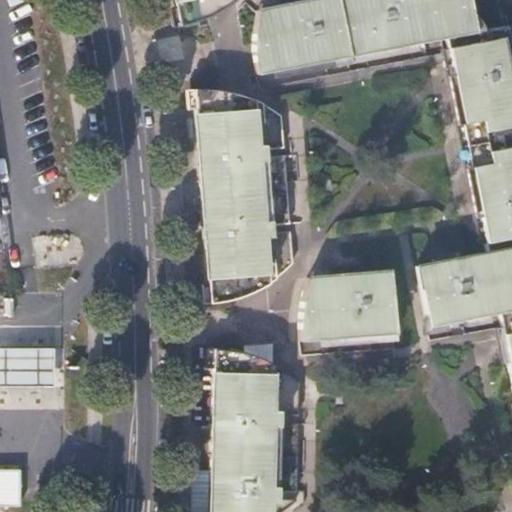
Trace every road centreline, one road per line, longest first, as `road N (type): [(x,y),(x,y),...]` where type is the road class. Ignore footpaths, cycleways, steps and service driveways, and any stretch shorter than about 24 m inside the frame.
road 1 (secondary): [(131,257),(117,90),(100,0)]
road 2 (secondary): [(131,257),(121,511)]
road 3 (secondary): [(140,511),(131,257)]
